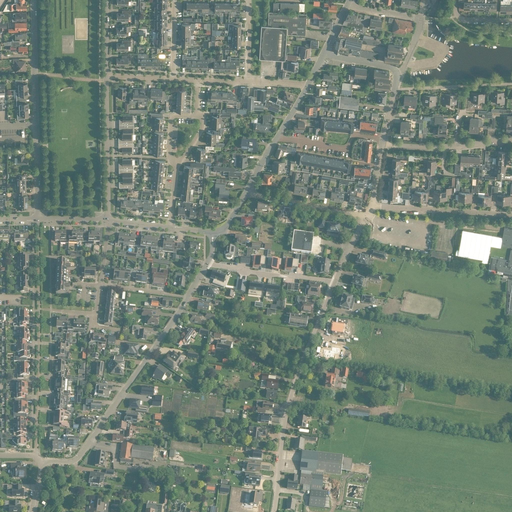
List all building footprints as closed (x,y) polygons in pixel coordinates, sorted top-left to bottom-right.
[(9,9),(14,9),(26,9),(26,3),(24,3),(23,0),(14,0),(14,3),(9,3),(9,9)] [(470,9),(470,0),(467,0),(468,2),(460,1),(460,6),(464,6),(464,9),(467,9),(467,10),(470,10),(470,9)] [(167,5),(167,1),(156,1),(156,6),(154,7),(154,10),(165,10),(165,7),(166,7),(166,5),(167,5)] [(192,2),(186,2),(186,5),(183,5),(183,14),(186,14),(186,11),(189,11),(189,14),(191,14),(192,2)] [(202,15),(205,15),(205,13),(211,13),(211,7),(208,7),(208,2),(202,2),(202,15)] [(277,2),(273,2),(273,10),(298,10),(298,2),(280,2),(280,3),(277,3),(277,2)] [(214,14),(217,14),(217,15),(220,15),(220,3),(214,3),(214,7),(211,7),(211,13),(214,13),(214,14)] [(231,3),(230,15),(233,15),(233,12),(239,12),(239,6),(236,6),(236,3),(231,3)] [(122,13),(116,13),(116,20),(121,20),(121,23),(127,23),(127,20),(128,20),(128,15),(130,15),(130,10),(123,10),(123,13),(122,13)] [(165,13),(165,10),(154,10),(154,13),(156,14),(156,19),(167,19),(167,16),(166,16),(166,13),(165,13)] [(287,26),(287,34),(305,34),(306,13),(268,11),(267,11),(266,15),(268,15),(267,24),(287,26)] [(361,18),(361,13),(348,11),(342,24),(351,25),(350,28),(361,31),(364,32),(368,26),(370,15),(364,14),(364,18),(361,18)] [(15,20),(26,19),(26,12),(13,12),(13,16),(15,16),(15,20)] [(411,31),(413,21),(389,17),(388,21),(393,22),(392,31),(405,34),(405,30),(411,31)] [(318,26),(331,27),(332,19),(321,18),(319,18),(318,26)] [(154,19),(153,28),(156,28),(165,28),(165,25),(166,25),(166,23),(167,23),(167,19),(156,19),(154,19)] [(8,28),(8,31),(17,31),(17,28),(19,28),(19,27),(22,27),(22,28),(26,28),(26,22),(14,21),(14,28),(8,28)] [(116,35),(127,35),(127,30),(130,30),(130,25),(123,25),(123,28),(116,28),(116,35)] [(286,26),(261,25),(259,58),(284,59),(286,26)] [(338,34),(337,36),(356,41),(357,38),(357,37),(347,35),(350,28),(341,26),(338,33),(338,34)] [(165,28),(156,28),(153,28),(153,31),(156,32),(156,37),(167,37),(167,34),(166,34),(166,31),(165,31),(165,28)] [(10,40),(11,45),(19,44),(19,40),(26,40),(26,32),(15,33),(15,40),(10,40)] [(356,41),(337,36),(333,51),(347,54),(348,47),(354,49),(354,50),(351,50),(351,53),(355,54),(355,56),(359,56),(360,50),(359,50),(361,43),(362,39),(357,38),(356,41)] [(153,43),(153,46),(165,46),(165,43),(166,41),(167,41),(167,37),(156,37),(155,42),(153,43)] [(116,50),(127,50),(127,45),(130,45),(130,40),(123,40),(123,43),(116,43),(116,50)] [(400,45),(400,44),(398,44),(398,45),(388,43),(386,55),(384,54),(383,61),(394,63),(395,63),(398,63),(398,59),(400,59),(401,58),(402,55),(403,55),(404,51),(403,50),(402,50),(402,45),(400,45)] [(299,52),(299,56),(307,57),(307,51),(309,51),(309,47),(300,46),(297,45),(296,52),(299,52)] [(146,53),(143,53),(143,57),(140,57),(140,53),(137,53),(137,64),(140,64),(140,66),(145,66),(146,54),(146,53)] [(182,54),(182,64),(185,65),(185,68),(191,68),(191,55),(191,56),(186,56),(186,54),(182,54)] [(116,58),(116,65),(127,65),(127,60),(130,60),(130,55),(123,55),(123,58),(116,58)] [(204,56),(202,56),(201,68),(207,68),(207,65),(210,65),(210,57),(207,57),(207,59),(204,59),(204,56)] [(213,69),(219,69),(219,57),(217,57),(217,60),(214,60),(214,57),(210,57),(210,65),(213,65),(213,69)] [(239,57),(230,57),(230,69),(235,69),(235,66),(238,66),(239,57)] [(18,61),(18,58),(12,58),(12,63),(15,62),(16,70),(25,70),(25,61),(18,61)] [(295,61),(295,59),(287,59),(286,61),(285,68),(287,68),(287,70),(289,70),(289,69),(297,69),(297,67),(297,66),(298,62),(295,61)] [(354,70),(351,70),(350,78),(353,78),(354,75),(359,76),(360,67),(355,66),(354,70)] [(366,68),(360,67),(359,76),(365,76),(364,80),(368,80),(369,72),(365,72),(366,68)] [(373,75),(375,75),(374,87),(380,88),(385,89),(385,88),(388,89),(389,80),(387,79),(388,71),(374,69),(373,75)] [(333,76),(334,76),(334,77),(337,77),(337,72),(329,71),(329,73),(323,73),(323,78),(332,80),(333,76)] [(22,79),(15,79),(15,86),(18,85),(18,89),(27,88),(27,82),(22,82),(22,79)] [(342,82),(340,93),(350,94),(351,83),(342,82)] [(122,100),(129,100),(129,92),(126,92),(126,87),(118,87),(118,96),(122,97),(122,100)] [(133,87),(133,91),(129,91),(129,103),(134,104),(134,99),(138,99),(138,88),(133,87)] [(27,95),(27,88),(18,89),(18,92),(16,92),(16,99),(23,98),(23,95),(27,95)] [(144,88),(138,88),(138,99),(141,99),(141,104),(147,104),(147,95),(144,95),(144,88)] [(150,98),(156,98),(156,88),(151,88),(150,90),(147,90),(147,99),(150,99),(150,98)] [(162,89),(156,88),(156,98),(161,99),(161,102),(164,103),(164,98),(164,94),(165,91),(162,90),(162,89)] [(264,101),(265,99),(266,89),(254,88),(253,96),(247,96),(247,108),(253,108),(262,109),(263,101),(264,101)] [(207,94),(207,102),(209,102),(209,103),(210,103),(215,104),(215,100),(216,91),(210,91),(210,94),(207,94)] [(293,94),(285,91),(282,99),(291,102),(293,95),(293,94)] [(378,91),(377,101),(379,101),(378,104),(383,104),(384,102),(385,102),(384,102),(385,98),(385,96),(385,95),(386,92),(385,91),(385,92),(378,91)] [(490,91),(490,96),(491,97),(491,100),(496,100),(496,103),(504,103),(504,97),(503,97),(503,92),(490,91)] [(232,92),(227,92),(226,101),(226,103),(235,104),(236,95),(232,94),(232,92)] [(484,93),(472,92),(471,101),(484,102),(484,93)] [(456,103),(456,94),(445,93),(445,96),(442,95),(442,105),(448,105),(448,103),(456,103)] [(422,100),(422,103),(435,104),(436,95),(424,94),(423,100),(422,100)] [(359,97),(340,95),(339,98),(338,107),(358,109),(359,97)] [(409,96),(404,95),(404,106),(405,107),(407,107),(408,106),(416,107),(416,97),(409,97),(409,96)] [(23,102),(23,98),(16,99),(16,105),(19,105),(19,109),(28,108),(28,102),(23,102)] [(277,98),(275,102),(280,104),(288,108),(290,103),(277,98)] [(264,104),(277,109),(279,104),(266,99),(265,99),(264,101),(265,102),(264,104)] [(307,115),(316,116),(316,112),(311,112),(312,108),(318,109),(318,107),(312,106),(305,105),(304,112),(307,112),(307,115)] [(19,109),(19,112),(16,112),(17,119),(24,118),(24,115),(28,114),(28,108),(19,109)] [(162,114),(150,113),(150,116),(151,116),(151,122),(154,122),(164,122),(164,117),(162,117),(162,114)] [(211,121),(213,121),(221,121),(221,118),(224,118),(224,116),(229,116),(229,113),(221,113),(215,113),(215,115),(211,115),(211,121)] [(251,116),(251,129),(255,129),(255,130),(270,131),(271,123),(272,122),(272,114),(271,114),(263,114),(262,123),(257,122),(257,117),(251,116)] [(122,120),(119,120),(119,124),(133,124),(133,115),(122,115),(122,120)] [(436,127),(441,128),(446,128),(447,121),(446,121),(446,120),(443,120),(443,117),(435,117),(434,124),(436,124),(436,127)] [(348,118),(347,130),(351,130),(352,130),(353,128),(353,125),(356,125),(356,119),(353,119),(348,118)] [(214,129),(216,129),(220,130),(223,130),(228,130),(229,127),(223,127),(223,125),(221,125),(221,121),(213,121),(211,121),(211,126),(214,127),(214,129)] [(296,125),(294,125),(294,130),(302,131),(302,127),(304,127),(304,122),(297,121),(297,124),(296,124),(296,125)] [(378,122),(376,122),(370,121),(370,122),(369,131),(374,132),(375,127),(375,126),(377,126),(378,122)] [(154,122),(153,127),(155,127),(155,131),(161,131),(161,128),(163,128),(164,122),(154,122)] [(133,134),(133,124),(119,124),(119,129),(122,129),(122,133),(121,133),(121,134),(132,134),(133,134)] [(410,131),(411,128),(400,127),(400,134),(410,134),(410,136),(414,136),(414,131),(410,131)] [(216,129),(214,129),(210,129),(210,132),(206,132),(206,137),(216,138),(218,138),(218,134),(221,134),(221,133),(223,133),(223,130),(220,130),(216,129)] [(122,138),(118,138),(118,143),(133,143),(132,134),(121,134),(122,138)] [(256,141),(256,137),(247,136),(247,137),(246,137),(246,134),(242,134),(242,137),(241,137),(240,148),(247,149),(247,150),(257,150),(258,141),(256,141)] [(215,143),(215,146),(223,146),(224,143),(218,143),(218,141),(215,141),(216,138),(206,137),(205,143),(215,143)] [(361,147),(371,147),(371,141),(366,141),(366,139),(366,138),(360,138),(359,142),(361,142),(361,143),(361,147)] [(122,152),(133,152),(135,152),(135,147),(133,147),(133,143),(118,143),(118,147),(122,147),(122,152)] [(277,148),(275,155),(279,157),(280,156),(282,156),(284,150),(285,151),(285,150),(290,152),(292,146),(286,145),(286,146),(279,144),(277,148)] [(195,148),(195,153),(205,154),(205,150),(208,150),(208,149),(213,149),(213,146),(205,145),(205,148),(195,148)] [(17,157),(17,163),(28,163),(27,157),(24,157),(24,152),(17,152),(17,157)] [(236,157),(236,165),(246,166),(246,156),(241,155),(242,152),(232,152),(232,156),(236,157)] [(201,162),(204,162),(210,162),(210,159),(207,159),(207,157),(205,157),(205,154),(195,153),(195,159),(196,159),(196,161),(201,162)] [(460,164),(464,164),(464,166),(466,166),(466,164),(467,155),(461,155),(460,162),(457,162),(455,162),(454,174),(457,174),(460,174),(460,164)] [(476,156),(473,155),(473,164),(479,165),(479,168),(482,168),(482,162),(483,160),(479,160),(480,156),(479,156),(479,155),(476,155),(476,156)] [(122,164),(118,164),(118,168),(133,168),(133,164),(131,164),(131,159),(122,159),(122,164)] [(190,166),(184,165),(183,171),(192,172),(195,172),(196,166),(202,167),(202,163),(194,163),(190,163),(190,166)] [(213,165),(213,170),(223,171),(223,173),(225,173),(224,176),(229,176),(229,177),(240,177),(240,171),(235,170),(236,167),(230,167),(213,165)] [(407,176),(407,172),(401,172),(399,172),(400,169),(402,168),(402,166),(403,166),(403,165),(392,165),(391,171),(393,171),(393,175),(399,175),(401,175),(404,175),(407,176)] [(352,170),(351,175),(358,175),(359,166),(353,166),(353,170),(352,170)] [(133,177),(133,168),(118,168),(118,173),(122,173),(122,177),(133,177)] [(263,178),(261,178),(261,183),(270,184),(271,174),(263,173),(263,178)] [(15,178),(15,183),(25,183),(25,174),(17,174),(14,174),(14,178),(15,178)] [(399,181),(399,178),(404,178),(404,175),(401,175),(399,175),(393,175),(392,174),(392,177),(390,177),(389,184),(397,184),(398,181),(399,181)] [(118,182),(119,187),(133,187),(133,183),(132,183),(132,177),(133,177),(122,177),(122,182),(118,182)] [(293,190),(293,191),(299,193),(301,181),(298,180),(298,182),(291,181),(290,189),(293,190)] [(304,181),(301,181),(299,193),(305,194),(305,192),(308,193),(310,185),(307,184),(306,186),(303,185),(304,181)] [(357,186),(356,190),(354,203),(360,204),(362,192),(359,191),(360,187),(363,187),(364,183),(363,183),(357,182),(356,182),(355,186),(357,186)] [(15,189),(18,189),(18,191),(25,191),(25,183),(15,183),(15,189)] [(215,183),(215,189),(219,189),(218,199),(227,200),(227,195),(228,189),(224,188),(224,183),(215,183)] [(313,185),(310,185),(308,193),(311,193),(311,195),(317,196),(320,184),(317,183),(316,188),(312,187),(313,185)] [(456,183),(455,193),(458,194),(458,199),(464,200),(465,189),(465,188),(462,188),(461,191),(459,191),(459,183),(456,183)] [(317,196),(324,197),(324,195),(327,196),(328,188),(325,188),(325,190),(322,189),(322,184),(320,184),(317,196)] [(510,195),(504,194),(503,202),(509,203),(510,198),(511,198),(511,184),(511,185),(510,195)] [(440,190),(440,198),(446,198),(447,193),(453,193),(454,185),(448,185),(448,187),(446,187),(446,190),(441,190),(440,190)] [(329,198),(336,199),(338,187),(335,186),(334,191),(331,191),(331,189),(328,188),(327,196),(330,196),(329,198)] [(338,187),(336,199),(342,200),(342,199),(345,199),(347,192),(347,189),(346,191),(340,190),(341,187),(338,187)] [(347,189),(347,192),(345,199),(348,200),(348,202),(354,203),(356,190),(347,189)] [(388,200),(397,201),(397,194),(400,194),(400,191),(398,191),(389,190),(388,200)] [(25,191),(18,191),(18,194),(16,194),(16,200),(27,200),(27,194),(25,194),(25,191)] [(189,199),(190,193),(181,192),(180,198),(183,198),(183,201),(187,201),(189,201),(189,199)] [(123,196),(123,197),(117,196),(117,204),(120,204),(120,207),(125,208),(126,199),(126,196),(123,196)] [(132,198),(132,200),(131,209),(136,209),(136,206),(139,206),(140,199),(137,199),(137,198),(132,198)] [(148,211),(149,203),(149,200),(148,200),(147,199),(145,199),(140,199),(139,206),(143,207),(142,211),(148,211)] [(27,203),(27,200),(16,200),(16,205),(18,205),(18,208),(25,208),(25,205),(27,205),(28,205),(28,203),(27,203)] [(157,203),(154,203),(153,212),(159,213),(159,210),(162,210),(163,202),(158,201),(157,202),(157,203)] [(186,216),(187,201),(183,201),(182,201),(182,207),(178,206),(178,211),(177,210),(177,212),(178,212),(177,215),(183,216),(183,215),(186,216)] [(189,201),(187,201),(186,216),(189,216),(194,217),(195,214),(195,212),(195,208),(192,208),(193,202),(189,201)] [(256,208),(255,213),(261,213),(261,211),(268,211),(268,208),(272,209),(272,205),(268,204),(268,205),(258,204),(257,209),(256,208)] [(209,211),(208,217),(219,218),(220,210),(211,209),(211,205),(205,205),(204,211),(209,211)] [(290,208),(284,207),(284,208),(284,210),(283,210),(282,214),(283,214),(283,217),(283,216),(283,217),(286,217),(286,222),(292,223),(293,217),(291,217),(292,211),(290,211),(290,208)] [(240,226),(244,226),(244,227),(245,227),(245,228),(246,228),(247,228),(248,228),(248,227),(251,227),(252,221),(255,221),(256,216),(248,216),(248,219),(240,218),(240,219),(239,219),(239,222),(240,223),(240,224),(241,224),(240,226)] [(318,227),(324,228),(327,228),(326,235),(337,236),(338,226),(328,225),(328,221),(319,220),(318,227)] [(508,262),(507,261),(506,261),(506,259),(491,256),(489,267),(489,268),(503,271),(503,274),(511,275),(511,224),(505,224),(503,234),(501,245),(511,247),(511,249),(508,262)] [(8,239),(11,239),(11,231),(8,231),(8,230),(2,230),(2,241),(8,241),(8,239)] [(14,242),(19,242),(19,231),(11,231),(11,239),(14,239),(14,242)] [(28,239),(28,231),(19,231),(19,242),(25,242),(25,239),(28,239)] [(68,238),(68,236),(65,236),(66,232),(63,232),(63,233),(60,233),(60,241),(60,243),(68,244),(68,238)] [(71,234),(69,234),(68,236),(68,238),(68,244),(71,244),(71,243),(77,243),(77,232),(71,232),(71,234)] [(82,242),(85,242),(85,239),(85,236),(82,236),(83,232),(77,232),(77,243),(79,243),(79,242),(82,242)] [(85,239),(85,242),(85,245),(88,245),(90,245),(90,242),(93,242),(94,232),(88,232),(88,239),(85,239)] [(93,242),(99,242),(99,245),(102,245),(102,239),(99,239),(99,232),(94,232),(93,242)] [(291,251),(310,254),(313,235),(294,232),(291,251)] [(118,238),(115,238),(114,244),(117,244),(118,243),(123,243),(124,234),(119,234),(118,238)] [(135,240),(135,236),(130,235),(129,244),(128,246),(134,247),(137,247),(137,242),(138,241),(135,240)] [(246,241),(247,236),(235,235),(234,240),(235,240),(234,244),(239,244),(241,244),(240,245),(245,246),(246,241)] [(145,250),(147,237),(141,236),(140,243),(137,242),(137,247),(137,249),(142,249),(145,250)] [(156,253),(159,254),(159,252),(159,251),(160,245),(157,245),(158,238),(152,238),(151,248),(150,251),(156,251),(156,253)] [(160,245),(159,251),(162,252),(167,252),(168,249),(169,239),(164,239),(163,245),(160,245)] [(169,239),(168,249),(167,252),(173,253),(172,262),(175,262),(176,253),(177,247),(174,247),(175,240),(169,239)] [(189,246),(189,249),(188,252),(189,253),(193,254),(194,253),(195,250),(198,251),(199,243),(190,242),(187,242),(187,246),(189,246)] [(225,254),(225,256),(226,256),(226,257),(227,258),(230,258),(231,258),(231,256),(233,257),(237,257),(238,254),(238,249),(234,248),(234,249),(227,248),(226,248),(226,251),(225,252),(225,254)] [(447,252),(432,250),(430,258),(446,260),(447,252)] [(370,256),(385,259),(386,255),(371,251),(370,256)] [(19,258),(17,258),(18,263),(28,263),(28,258),(27,258),(27,255),(19,255),(19,258)] [(367,258),(357,255),(357,258),(356,258),(355,261),(356,261),(355,264),(365,267),(365,266),(368,267),(370,258),(369,259),(367,258)] [(265,258),(252,256),(251,262),(253,262),(252,268),(252,267),(259,268),(259,265),(264,265),(265,258)] [(281,260),(268,258),(267,266),(272,266),(271,270),(278,270),(278,271),(278,266),(280,266),(281,260)] [(183,262),(182,268),(184,268),(184,269),(186,269),(187,270),(187,271),(188,271),(189,271),(190,270),(190,269),(192,270),(192,269),(194,270),(195,264),(193,263),(193,260),(186,259),(185,262),(183,262)] [(298,261),(284,259),(283,265),(285,265),(284,270),(290,271),(291,267),(297,268),(298,261)] [(19,269),(19,272),(27,272),(27,269),(28,269),(28,263),(18,263),(18,269),(19,269)] [(89,277),(95,278),(95,273),(98,273),(98,267),(95,266),(95,269),(90,269),(89,277)] [(81,273),(84,273),(84,277),(89,277),(90,269),(84,269),(84,267),(81,267),(81,269),(81,271),(81,273)] [(113,280),(118,281),(119,271),(114,270),(114,267),(111,267),(111,273),(113,274),(113,280)] [(328,268),(316,267),(314,267),(314,270),(316,270),(316,271),(318,274),(328,275),(328,268)] [(125,269),(123,282),(129,282),(130,278),(133,278),(134,270),(125,269)] [(142,271),(134,270),(133,278),(135,278),(135,282),(140,283),(142,272),(142,271)] [(159,275),(157,285),(164,286),(165,279),(166,279),(168,271),(163,270),(163,276),(159,275)] [(214,281),(213,281),(212,283),(223,288),(225,283),(223,282),(225,276),(220,274),(220,273),(217,272),(217,273),(213,271),(210,278),(214,280),(214,281)] [(150,273),(147,273),(142,272),(140,283),(146,284),(147,279),(149,279),(150,273)] [(174,281),(178,282),(178,287),(184,288),(184,282),(186,283),(187,279),(184,278),(184,275),(181,275),(175,274),(174,281)] [(19,278),(18,278),(18,283),(28,283),(28,278),(27,278),(27,275),(19,275),(19,278)] [(360,289),(360,287),(364,288),(366,280),(353,276),(351,285),(357,286),(356,288),(360,289)] [(262,284),(257,283),(254,282),(254,283),(249,282),(250,283),(249,292),(256,293),(255,295),(260,296),(261,284),(262,284)] [(28,289),(28,283),(18,283),(18,289),(19,289),(19,292),(27,292),(27,289),(28,289)] [(266,293),(266,296),(277,298),(278,294),(279,286),(275,285),(272,284),(271,285),(267,284),(266,293)] [(203,291),(203,296),(215,299),(215,295),(216,295),(216,293),(218,294),(218,291),(217,290),(217,288),(206,287),(206,290),(205,289),(205,292),(203,291)] [(339,308),(348,310),(352,298),(343,295),(339,308)] [(372,304),(373,298),(362,296),(361,303),(372,304)] [(300,311),(312,313),(313,304),(304,303),(305,298),(297,297),(297,302),(299,305),(301,305),(300,311)] [(160,306),(162,306),(171,307),(172,299),(160,298),(159,304),(160,306)] [(212,304),(198,301),(197,309),(207,311),(208,306),(212,307),(212,305),(219,307),(220,302),(213,301),(212,304)] [(27,313),(27,310),(17,310),(17,313),(17,318),(28,318),(28,313),(27,313)] [(147,325),(157,326),(158,317),(151,317),(152,311),(142,310),(141,316),(148,316),(147,325)] [(286,312),(286,316),(290,317),(289,325),(305,327),(305,325),(306,324),(306,323),(306,322),(306,321),(306,319),(297,318),(298,314),(286,312)] [(205,317),(191,315),(190,323),(200,325),(201,320),(204,321),(204,319),(214,320),(215,315),(205,314),(205,317)] [(18,327),(24,327),(25,327),(25,324),(28,324),(28,318),(17,318),(17,321),(17,327),(18,327)] [(67,325),(68,318),(62,318),(61,328),(61,330),(63,331),(67,331),(67,333),(70,333),(70,326),(70,325),(67,325)] [(70,326),(70,333),(75,333),(78,334),(78,332),(78,330),(79,320),(73,319),(73,326),(70,326)] [(79,320),(78,330),(78,332),(84,333),(83,336),(86,336),(87,327),(84,327),(85,320),(79,320)] [(346,324),(336,323),(335,328),(331,327),(330,331),(330,330),(330,332),(330,335),(331,335),(330,338),(336,339),(336,336),(341,337),(342,327),(345,328),(346,324)] [(139,336),(139,339),(146,340),(147,336),(146,336),(146,335),(147,335),(147,331),(140,330),(140,326),(132,325),(132,330),(137,330),(138,330),(138,336),(139,336)] [(24,327),(18,327),(17,327),(13,327),(13,330),(19,330),(19,336),(28,336),(28,330),(24,330),(24,327)] [(181,339),(180,340),(179,340),(176,344),(180,347),(183,343),(185,344),(187,344),(190,341),(188,340),(191,336),(193,338),(196,334),(187,328),(185,332),(185,333),(184,334),(183,334),(182,334),(180,336),(181,337),(180,338),(181,339)] [(89,335),(88,344),(97,345),(97,347),(97,343),(98,334),(93,334),(93,335),(89,335)] [(98,334),(97,343),(97,347),(105,348),(107,339),(104,338),(104,335),(98,334)] [(17,341),(17,344),(18,344),(24,344),(25,344),(25,341),(28,341),(28,336),(19,336),(19,338),(17,338),(17,341)] [(218,340),(216,350),(229,352),(231,343),(218,340)] [(55,351),(65,352),(68,352),(69,343),(61,343),(59,343),(59,346),(55,346),(55,351)] [(24,344),(18,344),(17,344),(17,353),(19,353),(28,353),(28,351),(29,351),(29,348),(28,348),(28,347),(25,347),(25,344),(24,344)] [(137,354),(138,345),(125,344),(124,349),(123,349),(125,349),(124,355),(132,356),(135,357),(135,356),(136,356),(137,354)] [(323,350),(322,354),(323,354),(323,358),(333,359),(334,354),(338,355),(339,349),(331,348),(331,351),(323,350)] [(172,350),(170,353),(171,354),(170,355),(167,353),(163,358),(168,362),(167,363),(172,367),(176,362),(176,361),(178,359),(180,360),(184,355),(178,351),(177,353),(172,350)] [(279,362),(291,364),(292,356),(286,355),(286,351),(278,350),(278,356),(280,356),(279,362)] [(68,358),(68,355),(68,352),(65,352),(55,351),(55,357),(60,357),(60,360),(61,360),(67,360),(68,361),(68,360),(70,361),(71,358),(68,358)] [(28,355),(28,353),(19,353),(19,358),(18,358),(18,361),(24,361),(24,358),(28,358),(29,358),(29,355),(28,355)] [(112,365),(111,374),(123,375),(124,362),(123,362),(123,358),(114,357),(113,361),(112,365)] [(67,366),(67,360),(61,360),(60,363),(55,362),(55,368),(64,369),(64,365),(67,366)] [(19,365),(19,370),(28,370),(28,364),(24,364),(24,361),(18,361),(18,365),(19,365)] [(102,378),(103,364),(97,363),(95,377),(102,378)] [(157,379),(160,381),(165,375),(169,378),(171,375),(160,366),(152,377),(156,380),(157,379)] [(67,369),(64,369),(55,368),(54,374),(60,374),(59,377),(61,377),(66,377),(66,372),(67,369)] [(23,379),(23,376),(28,376),(28,370),(19,370),(19,372),(17,372),(17,376),(17,379),(23,379)] [(266,388),(277,390),(278,381),(275,381),(275,377),(268,376),(262,375),(261,381),(267,382),(266,388)] [(326,378),(324,386),(336,388),(338,377),(331,375),(326,375),(325,378),(326,378)] [(367,375),(361,378),(365,383),(370,379),(367,375)] [(54,385),(64,386),(67,386),(68,381),(70,381),(70,378),(66,377),(61,377),(61,380),(55,380),(54,385)] [(21,381),(13,381),(13,389),(17,389),(26,389),(26,388),(27,388),(27,384),(21,384),(21,381)] [(96,384),(95,390),(94,390),(94,395),(98,396),(108,398),(109,394),(110,394),(110,390),(106,389),(107,385),(96,384)] [(67,391),(67,389),(67,386),(64,386),(54,385),(54,391),(60,391),(60,394),(67,394),(67,395),(70,395),(70,391),(67,391)] [(141,389),(140,388),(139,392),(140,392),(140,393),(152,395),(153,387),(141,385),(141,389)] [(17,389),(13,389),(13,399),(15,399),(21,399),(24,399),(24,395),(26,395),(27,395),(27,391),(26,391),(26,389),(17,389)] [(267,390),(266,397),(276,398),(277,392),(267,390)] [(54,402),(63,403),(67,403),(67,395),(67,394),(60,394),(60,397),(54,396),(54,402)] [(15,403),(13,403),(13,409),(17,409),(26,409),(26,407),(27,407),(27,403),(26,403),(24,403),(21,403),(21,399),(15,399),(15,403)] [(93,399),(86,399),(85,411),(91,411),(91,410),(100,411),(101,403),(92,403),(93,399)] [(146,411),(146,406),(138,405),(139,400),(130,399),(130,402),(129,402),(128,407),(135,408),(135,410),(146,411)] [(59,411),(66,411),(67,408),(67,403),(63,403),(54,402),(54,408),(59,408),(59,411)] [(259,402),(257,412),(265,413),(265,410),(272,411),(272,404),(263,403),(259,402)] [(17,409),(13,409),(13,414),(13,418),(21,418),(21,414),(26,414),(27,414),(27,410),(26,410),(26,409),(17,409)] [(132,423),(136,423),(137,414),(133,413),(125,412),(124,422),(132,423)] [(77,414),(76,420),(81,421),(81,427),(92,427),(92,418),(88,418),(83,418),(83,415),(77,414)] [(260,415),(259,419),(262,419),(261,423),(268,424),(268,422),(270,422),(271,416),(264,416),(265,414),(260,414),(260,415)] [(297,427),(305,429),(306,418),(309,419),(310,415),(302,414),(302,417),(299,417),(297,427)] [(13,418),(13,425),(16,425),(16,428),(25,428),(25,426),(26,426),(26,422),(24,422),(24,418),(21,418),(13,418)] [(62,424),(63,420),(53,419),(53,425),(59,425),(59,427),(68,428),(68,424),(62,424)] [(116,423),(115,430),(123,431),(123,433),(132,434),(134,434),(134,432),(133,431),(133,429),(130,429),(130,425),(126,425),(116,423)] [(16,428),(13,428),(13,436),(14,436),(20,436),(24,436),(24,433),(25,433),(26,433),(26,429),(25,429),(25,428),(16,428)] [(259,442),(260,439),(259,438),(259,435),(265,436),(266,430),(261,429),(261,430),(252,429),(247,428),(246,435),(248,435),(247,446),(252,446),(252,442),(259,442)] [(113,434),(112,441),(122,442),(123,438),(132,439),(132,434),(123,433),(123,436),(113,434)] [(66,435),(66,437),(65,445),(67,445),(67,448),(73,448),(73,438),(73,435),(66,435)] [(14,439),(12,441),(16,445),(16,446),(25,446),(25,444),(26,444),(26,439),(20,439),(20,436),(14,436),(14,439)] [(57,452),(58,438),(49,437),(49,445),(52,445),(52,451),(57,452)] [(65,445),(66,437),(63,437),(63,439),(58,438),(57,452),(63,452),(63,446),(65,446),(65,445)] [(303,440),(309,441),(310,438),(301,437),(301,440),(296,439),(295,446),(295,450),(302,450),(303,440)] [(130,458),(132,446),(132,445),(121,444),(119,460),(120,460),(120,462),(132,464),(133,460),(130,460),(130,458)] [(132,446),(130,458),(152,461),(154,449),(132,446)] [(95,455),(94,459),(95,459),(97,460),(104,461),(104,458),(106,458),(106,454),(104,454),(104,452),(100,451),(99,453),(98,453),(96,453),(96,455),(95,455)] [(249,452),(248,457),(252,458),(260,459),(261,453),(258,452),(258,451),(255,451),(255,452),(253,452),(251,452),(249,452)] [(301,459),(299,471),(301,471),(316,473),(316,472),(316,465),(317,461),(318,453),(302,451),(301,459)] [(316,465),(316,472),(323,473),(340,475),(341,471),(342,459),(342,456),(318,453),(317,461),(316,465)] [(94,459),(94,464),(95,464),(95,466),(104,468),(105,464),(105,461),(104,461),(97,460),(95,459),(94,459)] [(351,460),(342,459),(341,471),(350,472),(351,460)] [(260,464),(248,463),(247,471),(259,472),(260,464)] [(20,464),(11,464),(11,469),(13,469),(12,478),(15,478),(20,478),(21,477),(25,477),(25,469),(21,469),(21,468),(20,468),(20,464)] [(300,475),(299,484),(303,485),(310,485),(310,490),(308,507),(324,508),(325,498),(326,492),(322,491),(322,492),(321,492),(322,487),(323,477),(323,473),(316,472),(316,473),(301,471),(300,475)] [(90,473),(89,480),(90,480),(90,484),(91,484),(91,487),(89,487),(98,488),(99,482),(103,482),(104,476),(104,475),(104,474),(90,472),(90,473)] [(254,475),(245,474),(244,479),(244,485),(259,487),(260,479),(254,478),(254,475)] [(287,488),(297,489),(298,482),(296,482),(297,476),(291,476),(290,481),(288,481),(287,488)] [(219,492),(228,493),(229,486),(220,485),(219,492)] [(7,486),(7,492),(12,492),(12,497),(23,497),(23,496),(24,496),(24,492),(23,492),(23,489),(21,489),(21,486),(7,486)] [(250,494),(249,505),(257,506),(258,499),(261,499),(262,493),(256,492),(256,495),(250,494)] [(89,505),(87,511),(107,511),(109,503),(104,502),(97,502),(98,498),(89,496),(88,500),(94,501),(94,505),(89,505)] [(296,501),(300,502),(301,499),(291,497),(291,500),(287,500),(286,510),(294,511),(295,504),(296,504),(296,501)] [(18,505),(18,502),(5,502),(5,508),(9,508),(9,511),(20,511),(21,508),(20,508),(20,505),(18,505)]
